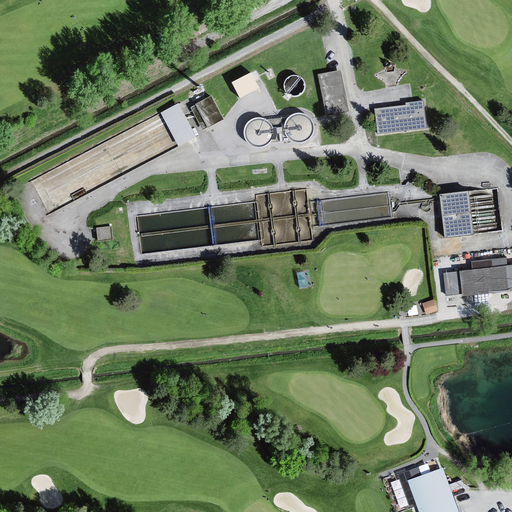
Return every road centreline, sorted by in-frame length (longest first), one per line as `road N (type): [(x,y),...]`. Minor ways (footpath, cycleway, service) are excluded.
road 1 (track): [(511,311),(100,355),(89,363),(81,393),(0,401)]
road 2 (track): [(290,0),(0,148)]
road 3 (track): [(404,323),(405,390),(430,448),(380,475)]
